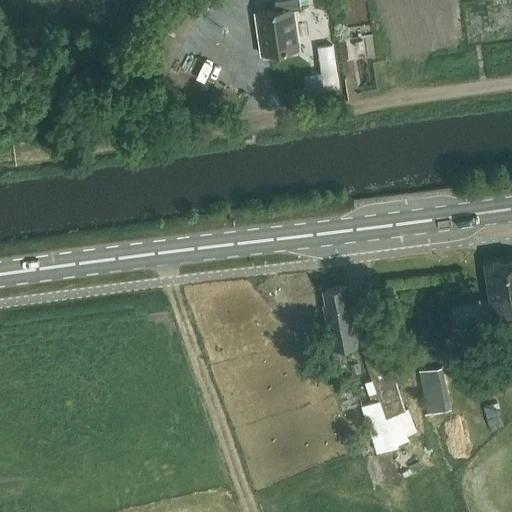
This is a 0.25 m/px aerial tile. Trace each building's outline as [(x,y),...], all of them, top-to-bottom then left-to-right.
[(165,0),(139,50),(170,64),(204,0),(165,0)] [(276,0),(278,13),(257,16),(262,54),(300,48),(294,10),(301,10),(299,0),(276,0)] [(491,16),(483,16),(483,36),(511,35),(511,10),(491,11),(491,16)] [(362,52),(380,51),(379,36),(361,37),(362,52)] [(327,89),(342,88),(340,43),(325,44),(327,89)] [(275,78),(274,61),(254,62),(255,79),(275,78)] [(511,259),(487,263),(496,320),(511,318),(511,259)] [(325,304),(323,304),(331,346),(358,341),(354,316),(351,317),(345,285),(323,288),(325,304)] [(461,367),(483,363),(478,323),(455,326),(461,367)] [(385,349),(365,356),(386,417),(406,410),(385,349)] [(449,365),(432,368),(439,414),(456,411),(449,365)] [(484,430),(505,425),(502,411),(480,417),(484,430)]
